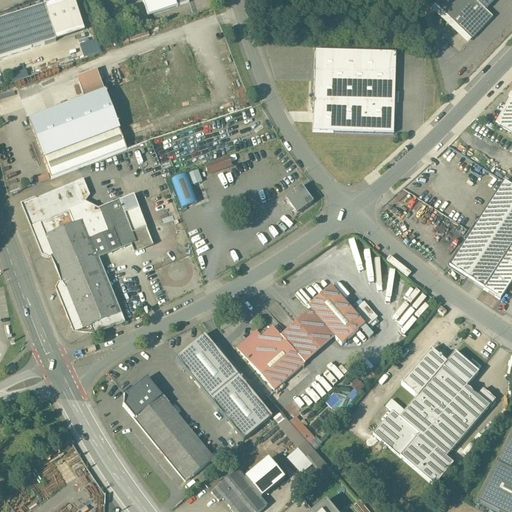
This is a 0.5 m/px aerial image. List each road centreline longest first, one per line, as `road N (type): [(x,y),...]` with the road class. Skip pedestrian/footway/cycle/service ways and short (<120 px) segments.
road 1 (unclassified): [(57,371),(222,297),(348,213)]
road 2 (unclassified): [(236,0),(280,120),(348,213)]
road 3 (unclassified): [(348,213),(511,58)]
road 4 (unclassified): [(511,333),(348,213)]
road 5 (secondary): [(0,211),(57,371)]
road 6 (secondary): [(57,371),(144,511)]
